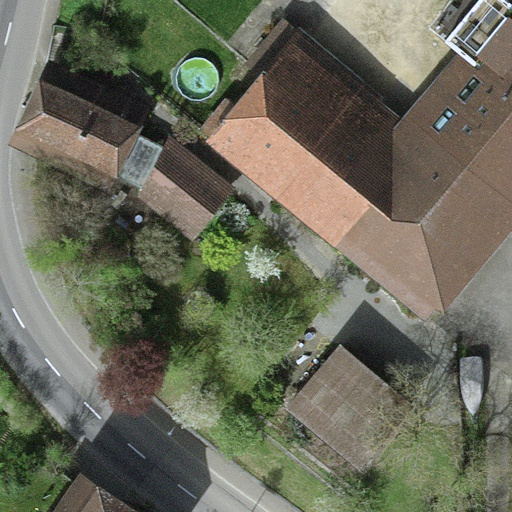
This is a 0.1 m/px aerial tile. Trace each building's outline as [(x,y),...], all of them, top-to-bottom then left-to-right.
[(227,102),(202,131),(414,306),(511,188),(511,2),(509,0),(477,0),(446,37),(478,64),(404,155),(289,59),(305,40),(282,21),(248,63),(270,81),(242,114),(227,102)] [(101,176),(109,162),(124,130),(132,113),(53,73),(24,136),(101,176)] [(165,149),(124,130),(109,162),(147,182),(165,149)] [(168,142),(165,149),(147,182),(144,190),(194,230),(226,191),(168,142)] [(360,463),(407,405),(338,347),(290,405),(360,463)] [(119,511),(85,489),(68,511),(119,511)]
